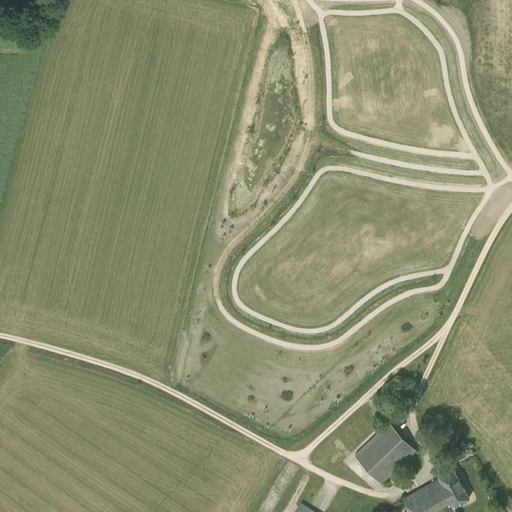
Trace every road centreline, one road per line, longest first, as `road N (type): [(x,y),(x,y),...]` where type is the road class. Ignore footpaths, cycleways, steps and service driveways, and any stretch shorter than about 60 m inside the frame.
road 1 (track): [(0,334),(124,371),(302,462),(392,493),(430,470),(409,412),(511,207)]
road 2 (track): [(296,458),(449,326)]
